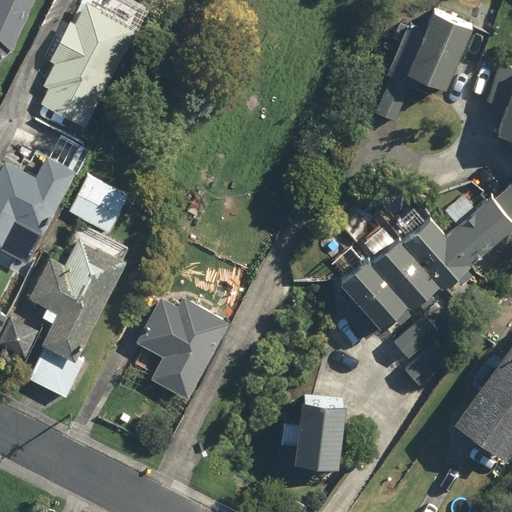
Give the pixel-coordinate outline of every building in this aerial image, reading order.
[(0,0),(0,56),(18,39),(34,0),(0,0)] [(45,96),(90,118),(141,17),(106,0),(86,0),(78,17),(73,14),(53,53),(59,56),(48,79),(52,82),(45,96)] [(441,0),(416,59),(453,75),(481,12),(453,0),(441,0)] [(511,53),(505,51),(494,87),(511,92),(511,104),(507,117),(511,118),(511,53)] [(379,107),(398,115),(415,76),(395,68),(379,107)] [(0,168),(0,238),(5,241),(22,208),(50,221),(83,155),(53,141),(41,165),(10,149),(0,168)] [(74,208),(113,227),(131,188),(92,169),(74,208)] [(440,202),(412,226),(452,272),(511,219),(511,178),(504,186),(499,180),(455,219),(440,202)] [(32,371),(70,389),(88,352),(83,349),(133,245),(86,222),(70,253),(55,246),(35,288),(62,302),(47,333),(50,334),(32,371)] [(409,224),(380,248),(416,290),(419,294),(448,269),(412,227),(409,224)] [(370,331),(417,291),(376,244),(350,267),(364,283),(344,300),(370,331)] [(156,372),(193,389),(237,305),(189,282),(183,294),(165,285),(141,335),(168,347),(156,372)] [(398,334),(412,350),(442,324),(428,308),(398,334)] [(36,333),(11,319),(0,338),(0,345),(22,358),(36,333)] [(409,363),(423,379),(453,353),(439,336),(409,363)] [(511,341),(464,409),(511,443),(511,341)] [(309,444),(345,449),(354,383),(317,379),(309,444)]
